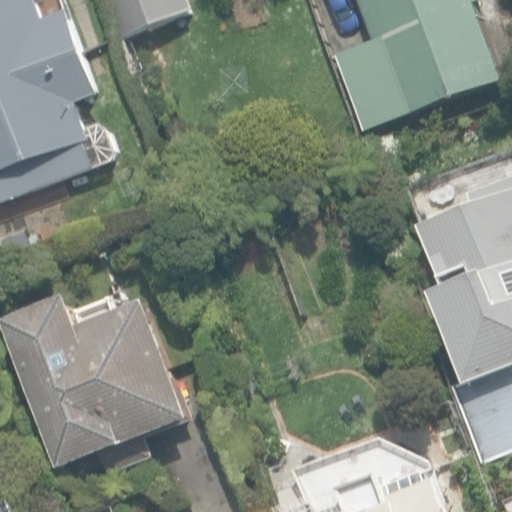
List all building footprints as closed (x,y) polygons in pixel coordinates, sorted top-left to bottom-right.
[(0,0),(0,206),(1,206),(122,162),(129,152),(121,130),(110,125),(96,130),(86,104),(110,96),(80,12),(56,21),(48,0),(0,0)] [(113,0),(128,39),(202,11),(198,0),(113,0)] [(344,54),(371,129),(510,78),(482,1),(484,0),(365,0),(381,40),(344,54)] [(460,386),(490,467),(511,459),(511,159),(415,195),(481,378),(460,386)] [(107,454),(114,472),(160,455),(154,438),(203,419),(158,301),(93,326),(82,297),(15,322),(71,468),(107,454)] [(434,483),(431,473),(389,488),(384,475),(345,490),(352,511),(453,511),(441,481),(434,483)]
